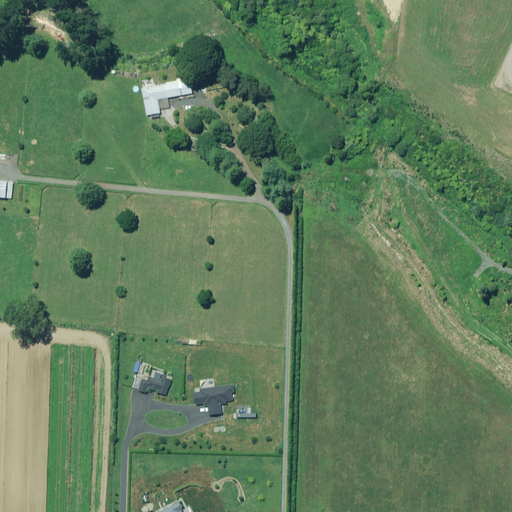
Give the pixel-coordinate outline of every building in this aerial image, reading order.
[(163,113),(162,110),(174,109),(172,98),(195,94),(193,80),(144,88),(149,116),(163,113)] [(10,182),(0,180),(0,197),(9,198),(10,182)] [(144,377),(140,391),(148,393),(150,389),(168,394),(172,380),(164,377),(165,374),(154,370),(151,379),(144,377)] [(236,401),(235,386),(202,389),(202,392),(196,393),(198,405),(206,404),(206,407),(210,406),(211,415),(224,414),(223,404),(229,404),(228,401),(236,401)] [(185,509),(181,502),(162,511),(194,511),(191,506),(185,509)]
